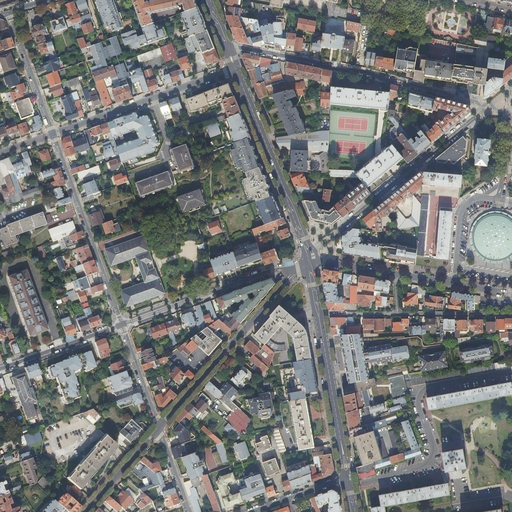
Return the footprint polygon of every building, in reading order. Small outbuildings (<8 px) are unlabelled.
[(88,8),(85,0),(80,0),(76,2),(80,11),(88,8)] [(123,0),(95,0),(106,28),(110,27),(112,33),(124,29),(122,23),(131,19),(129,11),(119,15),(114,3),(123,0)] [(154,0),(147,2),(145,0),(132,0),(142,27),(154,23),(151,16),(153,13),(179,7),(180,6),(183,5),(184,7),(183,8),(185,12),(198,7),(194,0),(154,0)] [(81,22),(82,21),(81,18),(80,17),(79,14),(78,14),(75,15),(74,13),(77,12),(74,2),(69,4),(68,1),(64,3),(65,6),(68,15),(71,14),(71,17),(69,17),(70,19),(72,25),(78,23),(81,22)] [(240,16),(241,8),(238,8),(229,6),(228,15),(238,16),(240,16)] [(185,12),(181,13),(189,37),(207,30),(206,30),(205,30),(204,27),(205,26),(199,11),(197,8),(198,8),(198,7),(185,12)] [(249,23),(250,18),(243,17),(240,16),(238,16),(228,15),(225,15),(230,28),(243,29),(243,28),(240,22),(244,21),(244,22),(249,23)] [(277,22),(273,23),(274,32),(278,32),(277,23),(285,24),(285,23),(284,22),(284,19),(284,15),(277,16),(277,22)] [(500,37),(503,37),(506,20),(488,16),(485,29),(493,30),(493,28),(501,30),(501,32),(500,37)] [(346,29),(347,21),(326,17),(322,43),(321,46),(343,49),(345,35),(346,29)] [(261,31),(258,21),(258,20),(250,18),(249,23),(249,24),(253,24),(255,33),(261,31)] [(274,32),(273,23),(269,24),(268,18),(258,21),(261,31),(262,35),(265,45),(275,47),(275,43),(275,42),(274,32)] [(297,28),(315,31),(316,22),(299,18),(297,28)] [(11,38),(11,37),(8,28),(6,22),(0,19),(0,31),(1,31),(3,37),(4,40),(11,38)] [(55,32),(66,28),(63,19),(52,22),(55,32)] [(360,31),(361,24),(347,21),(346,29),(360,31)] [(72,26),(74,31),(82,28),(85,35),(94,32),(90,23),(82,26),(80,26),(78,23),(72,25),(72,26)] [(135,30),(121,35),(124,42),(127,41),(128,45),(129,48),(132,49),(136,48),(135,47),(140,45),(141,47),(148,44),(147,42),(155,39),(156,41),(165,38),(162,28),(157,30),(154,23),(142,27),(145,34),(138,37),(135,30)] [(285,24),(277,23),(278,32),(274,32),(275,42),(281,42),(281,44),(286,45),(286,44),(288,33),(284,32),(285,24)] [(46,35),(48,34),(47,30),(44,31),(42,25),(32,28),(35,38),(46,35)] [(239,43),(254,45),(251,38),(250,37),(247,38),(243,29),(230,28),(232,32),(236,40),(239,43)] [(189,37),(183,39),(189,53),(201,49),(203,53),(202,53),(208,67),(210,66),(209,64),(219,60),(214,48),(207,30),(189,37)] [(295,31),(288,30),(288,33),(286,44),(291,45),(295,46),(296,37),(297,34),(295,34),(295,32),(295,31)] [(496,36),(475,32),(473,38),(495,43),(496,36)] [(265,45),(262,35),(251,38),(254,45),(263,47),(264,47),(265,47),(265,46),(265,45)] [(347,35),(345,35),(343,49),(343,52),(353,53),(355,41),(346,40),(347,35)] [(36,39),(38,46),(43,44),(43,42),(45,42),(46,40),(44,36),(36,39)] [(9,49),(15,47),(11,37),(11,38),(4,40),(3,40),(1,41),(5,50),(9,49)] [(77,39),(81,49),(85,48),(88,47),(91,46),(89,42),(85,44),(83,37),(77,39)] [(122,53),(116,37),(106,40),(108,44),(99,47),(98,43),(91,46),(88,47),(92,58),(87,60),(87,63),(98,59),(98,61),(100,60),(101,64),(90,68),(93,75),(92,75),(93,78),(94,78),(105,107),(112,105),(102,79),(110,77),(112,81),(113,80),(114,84),(115,88),(118,84),(118,83),(118,82),(119,82),(121,88),(113,91),(117,103),(132,97),(133,97),(128,85),(126,86),(124,87),(124,86),(122,87),(121,84),(127,82),(126,79),(129,78),(130,77),(131,79),(133,83),(131,77),(129,72),(127,73),(126,73),(126,71),(123,63),(114,67),(113,66),(108,68),(104,58),(109,56),(110,57),(122,53)] [(303,38),(296,37),(295,46),(295,47),(294,49),(296,50),(301,50),(303,38)] [(50,55),(52,60),(57,58),(51,41),(46,43),(49,52),(50,52),(50,55)] [(321,46),(322,43),(313,42),(312,50),(320,52),(321,46)] [(41,55),(49,52),(46,43),(43,44),(38,46),(41,55)] [(172,43),(160,47),(162,54),(165,62),(177,57),(172,43)] [(472,46),(457,43),(455,59),(476,62),(478,47),(472,46)] [(160,47),(136,56),(139,63),(162,54),(160,47)] [(414,70),(415,69),(418,48),(410,47),(408,48),(407,48),(407,49),(398,48),(395,64),(394,69),(407,71),(407,69),(414,70)] [(478,47),(476,62),(475,65),(482,66),(484,47),(478,47)] [(13,59),(9,49),(5,50),(0,52),(0,62),(4,73),(16,68),(14,62),(13,59)] [(364,64),(375,65),(376,57),(377,53),(366,52),(364,64)] [(271,61),(271,59),(245,54),(243,55),(242,57),(248,70),(255,68),(254,66),(257,67),(258,67),(259,65),(259,67),(259,68),(271,64),(271,61)] [(413,80),(423,83),(424,78),(427,59),(427,57),(421,56),(420,67),(422,68),(422,70),(415,69),(414,70),(413,80)] [(60,57),(57,58),(43,63),(45,69),(47,68),(49,74),(64,69),(60,57)] [(186,57),(178,60),(181,70),(190,67),(186,57)] [(382,67),(383,58),(376,57),(375,65),(382,67)] [(488,68),(504,70),(505,60),(489,57),(488,68)] [(394,69),(395,64),(393,63),(393,59),(383,58),(382,67),(381,68),(392,69),(394,69)] [(442,78),(452,79),(454,64),(447,63),(447,62),(427,59),(424,78),(442,80),(442,78)] [(300,77),(297,64),(286,62),(286,74),(300,77)] [(275,69),(274,64),(271,65),(272,69),(269,69),(270,73),(265,74),(264,73),(261,74),(259,68),(259,67),(255,68),(248,70),(253,85),(282,76),(280,68),(275,69)] [(322,81),(322,69),(297,64),(300,77),(309,78),(309,77),(312,78),(312,79),(322,81)] [(469,93),(471,93),(473,84),(475,67),(454,64),(452,79),(456,80),(456,82),(468,83),(467,90),(469,93)] [(511,76),(511,64),(511,65),(511,66),(506,71),(504,72),(503,78),(502,85),(511,76)] [(164,82),(165,86),(173,83),(169,73),(165,74),(165,72),(168,71),(166,65),(163,66),(163,68),(156,70),(159,77),(163,76),(164,78),(165,78),(166,80),(165,80),(164,82)] [(473,84),(486,85),(486,81),(487,77),(487,72),(488,69),(481,68),(481,67),(475,66),(475,67),(473,84)] [(137,74),(136,68),(129,71),(129,72),(131,77),(133,83),(139,81),(144,93),(149,91),(142,72),(137,74)] [(169,73),(173,83),(180,80),(176,68),(168,71),(169,73)] [(150,69),(142,72),(149,91),(158,88),(156,81),(155,81),(155,80),(154,80),(149,82),(148,80),(150,80),(149,77),(153,75),(150,69)] [(331,83),(332,71),(322,69),(322,81),(331,83)] [(57,71),(47,75),(51,87),(60,84),(62,83),(59,76),(57,71)] [(8,76),(4,78),(5,80),(6,85),(7,84),(9,89),(16,86),(19,85),(18,83),(19,82),(17,76),(16,76),(15,73),(8,76)] [(287,90),(285,84),(282,76),(253,85),(256,92),(259,98),(273,94),(287,91),(287,90)] [(78,78),(78,77),(66,82),(67,85),(68,87),(80,83),(79,81),(78,78)] [(487,97),(502,85),(503,78),(493,77),(489,81),(488,81),(486,81),(486,85),(484,98),(487,97)] [(110,79),(104,81),(108,91),(114,89),(110,79)] [(222,85),(223,86),(185,100),(189,112),(223,100),(223,103),(221,103),(223,109),(225,108),(229,117),(226,118),(225,115),(215,118),(216,123),(218,122),(225,120),(241,114),(237,103),(234,96),(232,97),(228,85),(228,83),(222,85)] [(19,85),(16,86),(17,89),(15,90),(15,91),(10,92),(7,93),(6,95),(9,101),(8,103),(9,105),(15,103),(13,100),(20,97),(19,94),(22,93),(26,92),(23,84),(19,85)] [(60,84),(51,87),(55,97),(64,94),(60,84)] [(396,96),(397,86),(390,85),(390,91),(389,100),(392,100),(393,95),(396,96)] [(383,110),(388,111),(389,100),(390,91),(331,87),(331,93),(330,104),(384,108),(383,110)] [(290,135),(306,133),(295,108),(292,109),(291,107),(293,106),(291,100),(289,101),(288,99),(296,96),(293,90),(287,90),(287,91),(273,94),(290,135)] [(101,104),(96,91),(89,93),(93,106),(101,104)] [(79,117),(83,115),(79,104),(80,103),(81,102),(77,92),(70,94),(79,117)] [(331,93),(321,92),(321,106),(330,106),(330,104),(331,93)] [(432,112),(435,99),(409,92),(408,106),(432,112)] [(66,119),(67,121),(79,117),(70,94),(64,96),(70,112),(66,113),(68,119),(66,119)] [(178,97),(169,100),(173,111),(182,108),(178,97)] [(435,99),(432,112),(431,117),(437,124),(436,124),(444,133),(470,111),(468,105),(436,97),(435,99)] [(15,103),(21,119),(30,116),(30,114),(32,113),(33,112),(28,98),(15,103)] [(398,129),(401,126),(402,125),(403,125),(399,120),(399,118),(397,115),(395,115),(394,115),(395,106),(393,105),(393,100),(392,100),(389,100),(388,111),(388,116),(395,125),(398,129)] [(52,101),(47,103),(52,116),(58,114),(53,101),(52,101)] [(159,104),(162,112),(169,109),(166,101),(159,104)] [(136,112),(107,122),(113,138),(136,130),(138,137),(115,145),(118,153),(120,158),(121,162),(130,159),(131,162),(138,160),(137,156),(154,150),(158,141),(149,116),(146,115),(139,117),(136,112)] [(241,114),(225,120),(226,119),(227,122),(228,123),(243,118),(241,114)] [(33,124),(36,132),(41,130),(43,125),(39,115),(36,116),(37,120),(38,120),(39,121),(40,121),(40,123),(38,123),(38,122),(33,124)] [(233,143),(233,144),(233,143),(248,138),(251,137),(243,118),(228,123),(229,124),(230,125),(229,125),(230,129),(228,129),(230,133),(229,133),(231,139),(229,140),(231,139),(232,139),(233,143)] [(8,134),(9,137),(16,134),(15,132),(19,131),(17,126),(14,120),(13,120),(13,121),(14,123),(12,123),(6,126),(6,125),(5,125),(6,126),(5,126),(5,127),(8,134)] [(107,122),(90,129),(88,130),(91,138),(97,136),(97,137),(100,136),(99,135),(102,134),(102,135),(107,133),(110,141),(102,144),(105,153),(106,152),(108,157),(118,153),(115,145),(114,142),(113,138),(107,122)] [(216,123),(206,126),(208,131),(219,127),(219,126),(219,125),(220,125),(219,125),(219,124),(218,123),(217,122),(219,122),(218,122),(216,123)] [(19,133),(20,134),(23,133),(24,135),(30,132),(26,123),(17,126),(19,131),(19,133)] [(421,130),(432,143),(444,133),(436,124),(433,127),(434,127),(433,128),(432,127),(431,129),(430,130),(425,123),(419,128),(421,130)] [(397,137),(402,133),(398,129),(395,125),(392,127),(391,129),(390,131),(390,132),(390,134),(390,136),(390,138),(391,138),(393,141),(397,137)] [(181,129),(185,139),(192,136),(188,126),(181,129)] [(419,153),(432,143),(421,130),(417,132),(421,137),(419,138),(418,137),(416,140),(415,142),(411,138),(401,126),(398,129),(402,133),(419,153)] [(219,127),(208,131),(210,138),(217,135),(216,134),(221,132),(219,127)] [(328,151),(329,130),(319,131),(312,132),(306,133),(290,135),(275,137),(280,149),(292,150),(308,150),(324,151),(328,151)] [(407,163),(419,153),(402,133),(397,137),(405,147),(408,148),(407,149),(406,149),(400,154),(403,158),(407,163)] [(66,157),(89,149),(85,136),(75,140),(73,135),(64,138),(62,144),(66,157)] [(466,141),(463,137),(436,159),(439,162),(445,163),(445,164),(457,165),(457,164),(465,157),(466,141)] [(248,138),(233,143),(235,149),(231,151),(232,154),(231,154),(235,164),(236,164),(238,168),(242,167),(244,172),(245,172),(261,166),(260,164),(258,163),(256,159),(257,159),(258,157),(257,155),(256,154),(255,155),(253,150),(254,150),(255,148),(254,146),(252,145),(251,146),(248,138)] [(478,139),(475,165),(487,166),(490,140),(486,140),(486,139),(485,139),(486,139),(484,139),(478,139)] [(392,144),(397,151),(399,149),(393,141),(391,143),(392,144)] [(174,155),(173,155),(174,158),(175,159),(176,162),(175,163),(176,165),(177,166),(180,172),(196,166),(192,156),(191,156),(192,155),(191,153),(190,153),(191,152),(187,143),(171,148),(174,155)] [(363,183),(366,187),(388,170),(403,158),(400,154),(397,151),(392,144),(361,170),(360,168),(359,169),(358,169),(357,170),(355,170),(329,169),(329,172),(330,176),(343,177),(353,177),(359,178),(363,183)] [(42,163),(50,160),(47,150),(44,151),(43,151),(38,153),(42,163)] [(308,160),(308,150),(292,150),(291,171),(302,171),(307,171),(308,162),(309,162),(309,160),(308,160)] [(329,172),(329,169),(329,166),(329,162),(328,151),(324,151),(319,155),(321,161),(322,172),(329,172)] [(32,168),(26,152),(21,154),(25,164),(26,168),(27,170),(32,168)] [(20,162),(23,169),(26,168),(25,164),(21,154),(18,155),(20,162)] [(466,158),(465,157),(457,164),(457,165),(466,158)] [(1,191),(4,197),(21,191),(14,172),(11,165),(9,158),(0,161),(0,168),(7,189),(1,191)] [(121,162),(120,158),(116,159),(109,162),(112,170),(119,167),(118,165),(122,164),(121,162)] [(11,165),(14,172),(23,169),(20,162),(11,165)] [(85,170),(78,173),(80,179),(100,171),(98,165),(85,170)] [(76,169),(71,170),(73,175),(78,173),(85,170),(84,166),(81,167),(76,169)] [(261,166),(245,172),(246,174),(247,177),(246,178),(243,179),(244,181),(244,182),(243,182),(247,192),(248,192),(249,196),(250,197),(252,196),(254,195),(255,199),(256,201),(258,201),(270,196),(271,196),(269,193),(267,187),(268,187),(269,186),(268,184),(267,184),(266,184),(264,178),(265,176),(264,175),(263,175),(262,175),(261,172),(264,171),(262,166),(261,166)] [(55,181),(63,179),(58,167),(40,173),(43,180),(53,176),(55,181)] [(124,169),(122,170),(124,176),(123,176),(122,174),(114,176),(117,185),(118,185),(128,181),(126,175),(125,173),(124,169)] [(169,170),(135,182),(140,197),(174,185),(169,170)] [(388,170),(366,187),(370,193),(392,174),(388,170)] [(303,174),(302,171),(291,171),(289,171),(295,186),(311,187),(311,186),(309,186),(305,177),(304,174),(303,174)] [(420,185),(422,186),(422,185),(424,172),(421,171),(405,184),(413,194),(416,191),(415,190),(420,185)] [(424,184),(461,187),(462,175),(424,172),(422,185),(424,185),(424,184)] [(343,186),(353,177),(343,177),(343,186)] [(53,189),(60,187),(65,185),(63,179),(55,181),(50,183),(53,189)] [(85,188),(88,196),(93,194),(101,191),(99,191),(98,189),(95,180),(97,180),(97,179),(83,184),(83,185),(84,184),(86,188),(85,188)] [(355,206),(371,193),(370,193),(366,187),(363,183),(356,189),(354,191),(353,190),(346,196),(347,196),(355,206)] [(383,202),(391,211),(394,209),(396,207),(395,206),(400,202),(402,204),(405,202),(403,200),(407,196),(408,197),(413,194),(405,184),(383,202)] [(61,189),(66,187),(65,185),(60,187),(60,188),(52,191),(53,194),(52,194),(54,200),(63,197),(61,189)] [(315,188),(311,187),(295,186),(297,192),(314,194),(315,188)] [(24,196),(39,191),(38,187),(30,190),(23,192),(24,196)] [(200,189),(177,197),(183,212),(189,209),(189,211),(193,210),(192,208),(195,207),(196,209),(200,208),(199,206),(205,203),(200,189)] [(323,201),(330,202),(331,194),(332,189),(325,189),(323,201)] [(6,206),(40,194),(39,191),(24,196),(23,192),(21,193),(21,191),(4,197),(3,198),(6,206)] [(342,217),(355,206),(347,196),(345,197),(344,195),(343,192),(339,195),(341,198),(342,197),(344,199),(334,207),(342,217)] [(44,205),(48,203),(47,200),(44,198),(42,193),(40,194),(44,205)] [(87,196),(81,198),(83,202),(94,198),(93,194),(88,196),(87,196)] [(395,210),(394,209),(391,211),(396,217),(396,229),(419,226),(421,203),(414,195),(412,215),(409,218),(405,219),(397,208),(395,210)] [(417,248),(417,255),(424,256),(428,195),(422,195),(421,203),(419,226),(417,248)] [(260,207),(258,208),(262,219),(265,218),(267,224),(282,219),(279,212),(280,211),(280,209),(279,209),(277,203),(277,201),(276,202),(275,202),(272,196),(271,196),(270,196),(258,201),(260,207)] [(52,209),(71,202),(69,197),(56,202),(56,203),(54,204),(54,205),(51,206),(52,209)] [(332,225),(342,217),(334,207),(329,211),(319,208),(316,201),(303,200),(311,219),(332,225)] [(376,230),(376,231),(382,231),(380,219),(383,216),(386,213),(387,215),(391,211),(383,202),(373,210),(375,221),(375,223),(376,226),(376,230)] [(28,217),(43,212),(42,208),(27,214),(28,217)] [(100,210),(97,211),(92,213),(89,214),(93,225),(104,221),(100,210)] [(373,210),(363,219),(369,226),(375,221),(373,210)] [(434,258),(441,259),(448,260),(453,212),(441,211),(440,221),(439,224),(438,243),(438,246),(437,256),(434,256),(434,258)] [(24,219),(29,234),(30,234),(30,232),(32,231),(31,230),(45,224),(43,217),(45,216),(43,212),(28,217),(24,219)] [(511,221),(510,220),(509,218),(506,217),(505,216),(503,215),(500,215),(498,214),(496,214),(494,214),(491,215),(489,215),(487,216),(485,217),(483,218),(481,220),(479,221),(478,223),(476,225),(475,226),(474,229),(473,230),(473,233),(472,235),(472,237),(472,240),(473,242),(473,244),(474,246),(475,248),(476,250),(478,252),(479,254),(481,255),(483,257),(485,258),(487,259),(490,260),(492,260),(496,260),(498,260),(500,260),(503,259),(505,259),(506,258),(509,256),(510,255),(511,254),(511,253),(511,221)] [(45,224),(51,222),(49,215),(45,216),(43,217),(45,224)] [(252,229),(257,243),(260,251),(264,249),(264,248),(270,245),(269,242),(267,242),(268,243),(267,244),(264,245),(261,236),(258,237),(257,233),(265,230),(266,231),(278,227),(278,226),(285,224),(283,218),(282,219),(267,224),(265,225),(252,229)] [(27,235),(29,234),(24,219),(12,224),(10,224),(9,222),(10,222),(9,221),(8,221),(8,222),(9,223),(6,224),(5,223),(5,222),(4,223),(5,224),(3,225),(4,227),(5,226),(5,228),(0,229),(0,231),(5,246),(16,242),(16,241),(15,238),(14,236),(25,232),(25,234),(26,233),(27,235)] [(208,224),(211,233),(212,234),(222,231),(217,219),(207,223),(208,224)] [(112,220),(103,224),(106,234),(115,231),(115,232),(122,230),(119,223),(114,224),(112,220)] [(63,238),(69,236),(76,233),(72,221),(48,230),(51,239),(52,242),(63,238)] [(280,239),(290,236),(287,228),(278,231),(280,239)] [(363,256),(380,259),(378,244),(369,243),(369,244),(359,243),(360,237),(358,237),(359,231),(359,229),(352,228),(341,237),(344,252),(363,256)] [(69,236),(63,238),(66,248),(78,244),(77,240),(84,237),(82,231),(76,233),(69,236)] [(165,293),(159,277),(158,277),(155,268),(148,270),(146,264),(152,261),(149,251),(144,235),(105,249),(111,266),(135,257),(138,266),(144,282),(120,291),(126,307),(165,293)] [(337,251),(344,252),(341,237),(335,242),(337,251)] [(417,255),(417,248),(378,242),(378,244),(380,259),(416,265),(417,255)] [(241,249),(233,251),(239,267),(244,266),(244,264),(246,264),(247,265),(263,259),(261,254),(260,251),(257,243),(249,246),(249,244),(241,247),(241,249)] [(81,265),(92,261),(87,245),(76,249),(81,265)] [(42,261),(47,259),(42,246),(34,248),(39,262),(42,261)] [(1,253),(3,260),(13,256),(11,249),(1,253)] [(263,259),(265,265),(279,260),(278,256),(277,254),(275,249),(261,254),(263,259)] [(221,254),(228,271),(239,267),(233,251),(226,254),(225,252),(221,254)] [(216,276),(228,271),(221,254),(217,255),(218,257),(210,260),(213,267),(216,276)] [(59,273),(65,270),(62,261),(65,260),(63,256),(60,257),(54,259),(54,260),(51,260),(53,264),(55,263),(59,273)] [(90,274),(96,272),(92,261),(81,265),(76,266),(74,267),(75,271),(83,268),(86,276),(90,274)] [(211,278),(216,276),(213,267),(211,268),(206,270),(204,271),(207,280),(212,278),(211,278)] [(351,282),(352,274),(344,273),(342,282),(338,282),(339,272),(325,269),(324,271),(322,272),(324,282),(337,283),(347,285),(347,282),(351,282)] [(46,332),(46,331),(47,330),(26,270),(8,277),(29,336),(32,336),(32,337),(37,335),(36,334),(41,332),(41,334),(46,332)] [(76,293),(77,293),(83,290),(87,289),(95,286),(94,284),(90,274),(86,276),(72,281),(75,290),(76,293)] [(374,291),(376,278),(360,275),(358,286),(358,288),(360,288),(359,291),(361,291),(362,289),(374,291)] [(238,310),(235,312),(234,311),(232,314),(241,322),(275,283),(274,280),(272,278),(223,296),(227,306),(227,307),(231,306),(231,304),(233,303),(236,302),(238,302),(241,301),(243,300),(245,302),(243,304),(242,304),(240,306),(240,308),(238,310)] [(387,293),(390,280),(376,278),(374,291),(377,291),(387,293)] [(357,288),(358,288),(358,286),(350,285),(350,301),(349,301),(349,300),(345,300),(346,298),(344,298),(344,297),(338,297),(337,287),(337,283),(324,282),(326,292),(327,301),(344,303),(350,303),(357,304),(357,294),(357,288)] [(79,298),(81,302),(87,300),(85,296),(103,289),(101,284),(95,286),(87,289),(83,290),(77,293),(79,298)] [(410,302),(418,303),(418,296),(418,293),(419,285),(412,284),(411,293),(409,292),(409,297),(404,300),(407,304),(410,302)] [(461,299),(462,293),(452,291),(451,296),(450,296),(449,298),(451,298),(456,298),(460,299),(461,299)] [(69,296),(71,301),(79,298),(77,293),(76,293),(69,296)] [(474,301),(475,295),(462,293),(461,299),(465,300),(474,301)] [(357,304),(369,305),(370,300),(370,299),(370,296),(360,295),(360,294),(357,294),(357,304)] [(393,303),(393,297),(390,297),(389,299),(386,299),(387,296),(377,296),(374,295),(374,299),(374,301),(374,304),(389,305),(389,302),(393,303)] [(425,304),(436,306),(437,296),(433,295),(433,299),(426,298),(425,304)] [(220,309),(221,309),(224,307),(227,306),(223,296),(216,298),(220,309)] [(208,327),(218,319),(215,311),(211,300),(204,302),(209,314),(203,316),(199,304),(195,306),(197,311),(199,317),(203,330),(208,327)] [(327,301),(328,309),(329,309),(331,310),(344,310),(344,303),(327,301)] [(272,359),(273,365),(279,364),(278,358),(280,358),(280,354),(281,354),(281,351),(286,350),(285,344),(284,344),(280,344),(277,343),(273,342),(272,341),(269,338),(281,325),(293,335),(296,351),(296,354),(298,361),(306,359),(312,358),(308,338),(307,333),(305,329),(303,326),(300,323),(300,322),(279,304),(270,315),(271,316),(255,335),(264,343),(274,352),(272,359)] [(215,311),(218,319),(220,318),(223,316),(221,309),(220,309),(215,311)] [(91,311),(85,313),(85,315),(90,328),(101,324),(98,316),(93,318),(91,311)] [(197,324),(195,319),(193,313),(192,311),(181,315),(186,327),(197,324)] [(223,316),(220,318),(234,330),(241,322),(232,314),(231,314),(230,316),(232,318),(229,322),(225,319),(226,318),(224,315),(223,316)] [(90,328),(85,315),(76,319),(78,323),(81,331),(90,328)] [(331,319),(330,320),(332,327),(333,335),(341,335),(360,333),(360,330),(360,326),(347,327),(347,329),(343,329),(343,326),(344,326),(344,325),(345,325),(350,325),(350,317),(348,317),(345,318),(332,318),(331,319)] [(220,318),(218,319),(208,327),(215,333),(218,330),(220,328),(226,333),(227,332),(230,334),(234,330),(220,318)] [(455,320),(455,319),(448,319),(448,318),(445,318),(445,319),(444,319),(444,323),(440,323),(440,340),(444,339),(445,330),(449,330),(449,331),(453,331),(453,330),(455,330),(455,320)] [(168,333),(169,334),(182,329),(179,321),(175,322),(174,319),(165,323),(168,333)] [(374,329),(374,319),(364,319),(364,330),(364,333),(370,333),(370,330),(374,329)] [(374,333),(376,333),(376,329),(384,329),(384,319),(374,319),(374,329),(374,333)] [(408,326),(409,319),(402,319),(402,322),(393,322),(394,327),(392,327),(392,330),(402,330),(402,329),(404,329),(404,327),(405,327),(405,326),(408,326)] [(435,319),(426,319),(426,325),(426,329),(431,329),(431,330),(432,330),(432,332),(435,332),(435,319)] [(505,328),(505,319),(496,320),(496,322),(496,329),(505,329),(505,328)] [(467,320),(455,320),(455,330),(455,338),(457,338),(459,338),(459,330),(458,329),(467,329),(467,320)] [(483,320),(470,320),(470,329),(476,329),(476,332),(483,332),(483,320)] [(495,322),(486,322),(486,331),(495,331),(495,329),(495,322)] [(2,329),(1,324),(0,323),(0,338),(6,337),(5,335),(8,334),(10,341),(14,339),(10,329),(10,327),(3,330),(3,329),(2,329)] [(62,324),(66,336),(76,333),(73,325),(71,325),(66,327),(64,323),(62,324)] [(168,333),(165,323),(156,326),(158,331),(154,333),(155,337),(159,336),(168,333)] [(424,333),(426,333),(426,329),(422,329),(422,325),(412,325),(412,335),(424,333)] [(215,333),(208,327),(203,330),(202,331),(207,336),(203,340),(197,334),(193,337),(194,339),(190,343),(188,340),(177,348),(180,352),(183,350),(188,355),(198,346),(208,355),(222,339),(220,338),(215,333)] [(378,337),(378,333),(376,333),(374,333),(370,333),(364,333),(363,333),(360,333),(341,335),(343,349),(345,361),(348,372),(350,384),(356,382),(375,378),(402,372),(407,371),(408,374),(420,372),(421,371),(421,372),(446,367),(445,363),(447,363),(446,355),(444,356),(443,351),(422,355),(420,341),(417,339),(405,340),(404,336),(378,337)] [(511,334),(501,336),(501,340),(509,339),(510,344),(511,344),(511,334)] [(101,359),(110,356),(108,352),(107,347),(108,347),(105,338),(95,342),(101,359)] [(9,345),(13,355),(19,353),(14,339),(10,341),(9,342),(9,345)] [(244,346),(253,354),(268,368),(269,366),(272,359),(274,352),(264,343),(261,347),(262,348),(260,350),(259,349),(259,348),(250,339),(244,346)] [(466,363),(469,363),(473,362),(473,361),(482,359),(482,360),(489,359),(489,358),(489,357),(494,356),(492,346),(487,346),(487,344),(479,345),(480,346),(471,348),(471,347),(464,348),(464,350),(460,351),(462,362),(466,361),(466,363)] [(156,360),(152,347),(145,349),(142,350),(146,363),(156,360)] [(98,365),(96,361),(92,348),(82,351),(64,357),(64,358),(61,359),(50,363),(51,366),(46,367),(48,373),(49,373),(51,374),(52,375),(55,374),(59,384),(61,391),(65,402),(65,401),(68,403),(81,399),(78,391),(79,390),(78,387),(78,386),(75,376),(74,374),(83,371),(87,370),(87,369),(90,368),(91,368),(94,367),(95,367),(98,366),(98,365)] [(265,371),(268,368),(253,354),(251,357),(252,358),(252,359),(256,363),(251,368),(259,375),(264,370),(265,371)] [(168,358),(166,356),(158,359),(159,364),(170,360),(168,358)] [(314,358),(298,361),(294,361),(299,391),(291,392),(292,400),(321,395),(314,358)] [(159,364),(158,359),(156,360),(146,363),(142,365),(144,370),(155,366),(159,364)] [(465,376),(511,366),(511,359),(463,369),(465,376)] [(113,372),(114,372),(123,369),(120,361),(110,365),(111,367),(113,372)] [(289,400),(292,400),(291,392),(299,391),(294,361),(291,362),(292,367),(283,368),(285,378),(283,378),(286,394),(288,393),(289,400)] [(40,375),(36,363),(24,368),(26,372),(31,388),(34,387),(31,378),(38,376),(39,379),(42,379),(40,375)] [(243,365),(240,368),(241,369),(234,377),(233,377),(230,380),(240,388),(244,383),(245,383),(246,382),(247,382),(247,381),(248,380),(248,379),(248,378),(252,373),(243,365)] [(185,373),(184,373),(177,367),(172,372),(170,375),(173,377),(174,377),(178,381),(185,373)] [(191,379),(195,375),(188,368),(184,373),(185,373),(191,379)] [(463,376),(462,369),(411,379),(411,378),(405,380),(406,386),(463,376)] [(125,371),(114,375),(111,376),(108,377),(114,394),(115,393),(116,395),(131,389),(130,388),(131,387),(130,384),(131,384),(129,376),(127,377),(125,371)] [(31,388),(26,372),(12,377),(13,380),(12,380),(15,389),(17,394),(18,396),(21,405),(22,405),(26,418),(36,414),(32,404),(32,403),(36,401),(31,388)] [(406,386),(405,380),(403,375),(391,378),(393,388),(391,388),(394,399),(405,396),(409,395),(406,386)] [(163,378),(162,376),(158,377),(160,384),(153,386),(154,390),(158,388),(159,389),(159,390),(161,389),(165,388),(165,387),(163,380),(163,378)] [(377,387),(375,378),(356,382),(359,391),(361,391),(363,397),(365,405),(364,408),(370,406),(374,405),(372,398),(370,398),(367,389),(377,387)] [(227,407),(232,411),(237,406),(231,401),(220,390),(209,381),(205,385),(222,401),(227,407)] [(231,401),(239,392),(227,382),(220,390),(231,401)] [(511,386),(511,382),(501,384),(501,383),(498,384),(482,387),(477,387),(477,388),(460,392),(459,391),(456,391),(456,392),(440,395),(436,395),(437,396),(427,398),(429,409),(511,393),(511,386)] [(173,399),(177,395),(169,387),(167,390),(166,391),(166,393),(172,398),(173,399)] [(164,407),(172,398),(166,393),(166,391),(165,388),(161,389),(162,391),(154,394),(158,406),(164,407)] [(271,410),(274,410),(272,399),(274,398),(273,391),(259,393),(259,394),(260,396),(258,397),(246,399),(247,404),(250,404),(251,409),(250,409),(251,413),(252,413),(256,413),(256,414),(258,413),(259,417),(262,417),(263,416),(268,415),(269,415),(272,415),(271,411),(271,410)] [(143,402),(139,392),(129,395),(126,397),(122,398),(124,403),(123,404),(123,405),(126,406),(130,405),(130,404),(132,403),(133,406),(143,402)] [(355,392),(344,395),(345,404),(347,413),(358,410),(355,392)] [(202,393),(199,397),(209,406),(213,402),(209,399),(210,399),(202,393)] [(394,399),(393,400),(395,405),(389,407),(391,413),(403,409),(401,404),(407,402),(405,396),(394,399)] [(311,447),(315,447),(311,422),(306,397),(292,400),(289,400),(289,402),(291,402),(295,425),(299,450),(311,447)] [(194,405),(190,402),(185,409),(191,414),(193,416),(198,410),(198,409),(194,405)] [(383,402),(374,405),(370,406),(372,413),(385,409),(383,402)] [(238,408),(246,414),(248,411),(241,405),(238,408)] [(242,435),(246,434),(250,418),(246,414),(238,408),(237,406),(232,411),(224,419),(237,430),(242,435)] [(92,409),(80,413),(93,424),(95,421),(93,420),(98,414),(92,409)] [(191,414),(185,409),(176,419),(179,422),(185,427),(187,425),(181,420),(186,414),(188,417),(191,414)] [(358,410),(347,413),(350,429),(361,426),(358,410)] [(10,415),(14,414),(13,411),(0,415),(0,420),(11,417),(10,415)] [(361,426),(350,429),(351,437),(354,436),(374,430),(387,426),(386,423),(397,419),(396,415),(361,426)] [(141,428),(136,423),(131,419),(119,432),(120,433),(128,440),(129,441),(137,432),(141,428)] [(238,436),(242,435),(237,430),(224,419),(212,433),(221,441),(229,432),(231,430),(238,436)] [(412,450),(420,447),(424,446),(422,443),(418,444),(413,432),(414,431),(414,430),(412,430),(408,420),(401,422),(412,450)] [(145,432),(148,428),(141,421),(136,423),(141,428),(145,432)] [(187,429),(180,423),(174,430),(174,432),(177,434),(178,435),(179,437),(181,443),(191,439),(187,429)] [(279,453),(285,452),(285,448),(284,448),(284,445),(283,445),(283,442),(282,442),(282,438),(281,438),(280,435),(279,431),(278,431),(278,428),(270,429),(279,453)] [(28,446),(41,441),(37,430),(24,435),(26,442),(28,446)] [(219,443),(222,442),(221,441),(212,433),(208,430),(205,432),(214,440),(218,444),(219,443)] [(354,436),(363,465),(389,457),(382,438),(377,440),(374,430),(354,436)] [(396,455),(402,453),(394,430),(388,432),(396,455)] [(131,448),(133,445),(129,441),(128,440),(120,433),(117,437),(131,448)] [(117,445),(105,435),(67,479),(78,488),(117,445)] [(267,435),(260,437),(262,441),(255,443),(258,452),(271,447),(267,435)] [(244,441),(237,444),(236,442),(234,443),(234,445),(237,452),(239,451),(240,453),(238,453),(241,460),(250,457),(244,441)] [(175,446),(171,447),(175,459),(182,456),(184,456),(180,444),(175,446)] [(324,455),(322,445),(315,447),(311,447),(312,457),(319,456),(324,455)] [(29,446),(17,450),(19,453),(18,453),(21,462),(32,458),(29,450),(30,449),(29,446)] [(229,460),(224,446),(217,449),(222,463),(229,460)] [(403,453),(405,459),(422,454),(420,447),(412,450),(403,453)] [(444,471),(466,468),(463,449),(454,450),(451,451),(443,453),(446,469),(442,470),(444,471)] [(199,459),(196,451),(194,452),(184,456),(182,456),(184,462),(183,463),(187,474),(188,474),(190,480),(205,475),(202,466),(205,465),(203,458),(199,459)] [(9,453),(3,455),(5,461),(12,458),(11,455),(10,456),(9,453)] [(357,467),(358,474),(405,459),(403,453),(402,453),(396,455),(390,457),(389,457),(363,465),(357,467)] [(334,469),(331,454),(324,455),(319,456),(321,468),(319,468),(320,473),(316,474),(315,467),(310,468),(312,481),(331,475),(334,469)] [(145,465),(154,473),(161,471),(157,461),(151,463),(143,456),(139,461),(145,465)] [(36,483),(36,478),(34,470),(36,469),(32,458),(21,462),(29,485),(36,483)] [(270,460),(267,460),(262,462),(267,475),(280,471),(280,470),(280,469),(279,469),(275,458),(270,460)] [(292,489),(312,481),(310,468),(309,464),(302,467),(301,466),(300,465),(291,468),(290,469),(290,471),(286,472),(289,479),(292,489)] [(147,490),(159,486),(154,473),(145,465),(140,470),(146,475),(147,473),(149,474),(153,483),(146,486),(147,490)] [(466,468),(444,471),(442,470),(443,474),(442,474),(439,479),(441,481),(442,484),(438,485),(438,484),(435,485),(435,486),(416,489),(416,488),(412,489),(393,493),(393,492),(389,493),(390,493),(380,495),(382,506),(371,508),(372,511),(385,511),(385,506),(450,494),(448,484),(449,484),(447,471),(455,470),(456,471),(457,471),(457,469),(462,469),(466,468)] [(160,485),(163,484),(160,473),(164,472),(163,470),(161,471),(154,473),(159,486),(160,485)] [(374,470),(360,474),(361,478),(364,477),(365,475),(367,476),(376,473),(374,470)] [(241,492),(232,496),(231,496),(228,494),(225,487),(227,483),(236,480),(233,471),(221,476),(217,484),(222,498),(221,498),(225,509),(244,502),(243,500),(241,492)] [(265,488),(260,473),(256,475),(256,473),(243,478),(244,482),(241,483),(238,484),(240,490),(241,492),(243,500),(267,491),(265,488)] [(213,505),(218,504),(207,474),(205,475),(190,480),(184,483),(194,511),(201,511),(196,495),(198,495),(196,489),(194,487),(200,484),(200,482),(203,481),(209,499),(210,498),(213,505)] [(47,480),(43,476),(38,482),(43,486),(47,480)] [(285,491),(292,489),(289,479),(281,482),(285,491)] [(269,497),(276,494),(273,485),(265,488),(267,491),(269,497)] [(68,493),(76,499),(81,493),(74,487),(68,493)] [(176,493),(174,487),(162,491),(161,492),(163,497),(176,493)] [(128,488),(124,492),(130,497),(133,494),(128,488)] [(124,492),(122,490),(119,493),(121,494),(118,497),(114,501),(119,506),(120,507),(121,507),(124,510),(130,504),(131,505),(134,502),(132,499),(131,498),(130,497),(124,492)] [(328,511),(340,511),(341,511),(338,493),(333,490),(316,496),(319,507),(322,506),(323,505),(323,504),(324,504),(325,504),(325,503),(329,502),(329,505),(329,507),(328,509),(328,511)] [(7,493),(0,495),(0,511),(18,511),(17,507),(11,509),(11,510),(10,508),(9,509),(8,505),(11,504),(7,493)] [(67,511),(74,511),(80,506),(74,501),(67,495),(65,493),(63,496),(62,496),(59,499),(59,500),(57,503),(65,510),(67,511)] [(67,495),(74,501),(76,499),(68,493),(67,495)] [(152,501),(143,493),(139,498),(140,498),(139,499),(137,500),(137,501),(136,501),(136,502),(136,503),(135,504),(140,509),(152,501)] [(176,493),(163,497),(159,499),(160,501),(164,499),(167,508),(179,503),(176,493)] [(114,501),(108,496),(104,501),(116,511),(121,507),(120,507),(119,506),(114,501)] [(315,511),(321,511),(319,507),(316,496),(311,498),(315,511)] [(63,511),(65,510),(57,503),(53,499),(42,511),(63,511)] [(155,511),(152,501),(140,509),(136,511),(155,511)]
